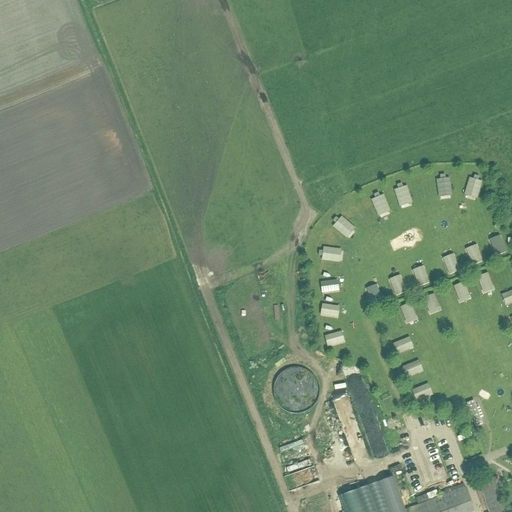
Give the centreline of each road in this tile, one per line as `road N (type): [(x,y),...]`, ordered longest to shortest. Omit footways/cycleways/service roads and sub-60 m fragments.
road 1 (track): [(225,0),(307,218),(291,247),(214,288),(286,499),(325,486)]
road 2 (track): [(355,283),(405,413)]
road 3 (track): [(334,511),(325,486),(418,450)]
